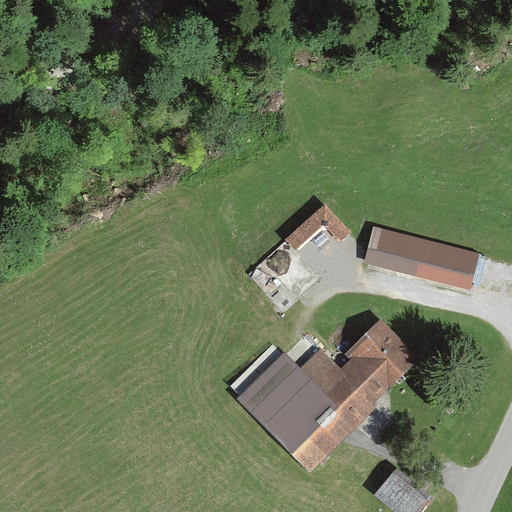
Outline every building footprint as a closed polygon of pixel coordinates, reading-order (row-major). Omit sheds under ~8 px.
[(326,186),(288,222),(299,233),(326,208),(344,227),(355,217),(326,186)] [(323,268),(291,227),(264,249),(296,290),(323,268)] [(477,260),(370,231),(360,267),(467,297),(477,260)] [(336,374),(364,403),(412,357),(378,321),(342,355),(349,362),(336,374)] [(301,466),(331,437),(345,425),(365,405),(364,403),(336,374),(318,351),(308,361),(297,372),(281,355),(238,398),(271,435),(301,466)] [(374,493),(397,511),(411,511),(423,498),(391,472),(374,493)]
